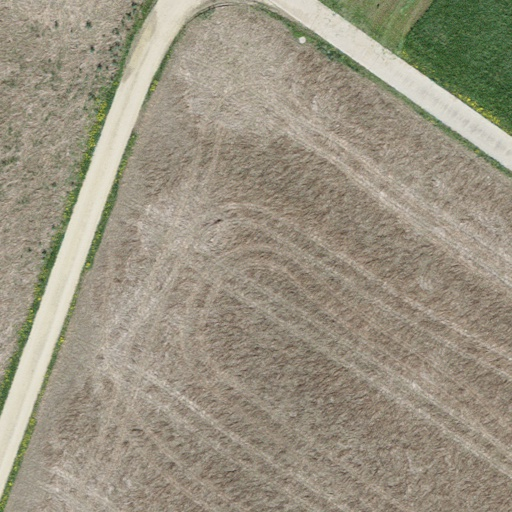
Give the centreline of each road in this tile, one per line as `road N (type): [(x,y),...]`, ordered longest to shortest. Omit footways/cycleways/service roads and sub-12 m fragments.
road 1 (track): [(175,0),(114,135),(0,451)]
road 2 (track): [(293,0),(511,154)]
